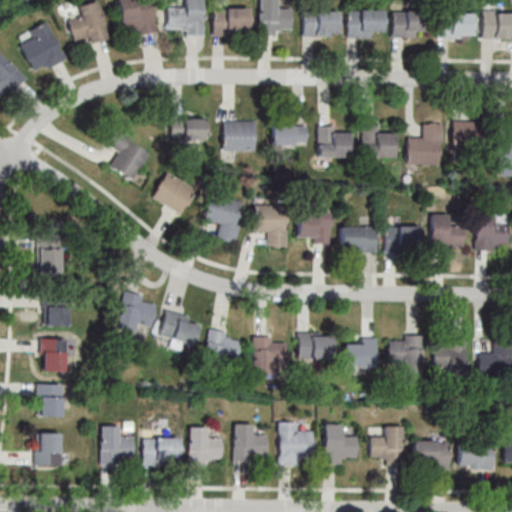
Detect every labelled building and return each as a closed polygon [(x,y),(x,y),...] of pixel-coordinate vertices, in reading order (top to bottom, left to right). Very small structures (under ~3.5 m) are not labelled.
[(78,5),(80,15),(67,18),(72,40),(88,37),(89,42),(107,39),(99,0),(78,5)] [(117,0),(119,32),(152,31),(150,0),(117,0)] [(182,35),(203,35),(203,0),(180,0),(180,7),(168,7),(167,27),(183,28),(182,35)] [(280,0),(257,0),(257,34),(292,34),(292,8),(281,8),(280,0)] [(250,7),(210,7),(210,33),(250,33),(250,7)] [(346,37),(377,37),(377,35),(385,35),(385,9),(346,9),(346,37)] [(511,9),(481,10),(481,38),(511,37),(511,9)] [(301,35),(338,35),(338,11),(301,11),(301,35)] [(421,11),(391,11),(391,37),(421,37),(421,11)] [(437,37),(473,37),(473,12),(437,12),(437,37)] [(29,30),(33,38),(19,43),(30,69),(44,63),(45,67),(62,60),(47,23),(29,30)] [(23,76),(0,53),(0,91),(4,96),(23,76)] [(205,117),(168,117),(168,139),(205,139),(205,117)] [(221,150),(255,150),(255,119),(221,119),(221,150)] [(452,158),(483,158),(483,121),(452,121),(452,158)] [(270,145),(306,145),(306,124),(270,124),(270,145)] [(379,125),(361,124),(361,156),(393,157),(394,133),(379,133),(379,125)] [(407,164),(441,164),(441,124),(422,124),(422,137),(407,137),(407,164)] [(350,156),(350,134),(339,134),(339,125),(316,125),(316,156),(350,156)] [(511,174),(511,137),(498,138),(498,174),(511,174)] [(196,187),(164,171),(150,198),(182,214),(196,187)] [(236,241),(241,199),(207,195),(204,220),(218,222),(215,239),(236,241)] [(286,246),(286,205),(252,205),(252,232),(265,232),(265,246),(286,246)] [(295,212),(295,242),(329,242),(329,212),(295,212)] [(508,213),(475,213),(475,251),(498,251),(498,243),(508,243),(508,213)] [(463,215),(430,215),(429,250),(462,250),(463,215)] [(419,251),(419,225),(383,225),(383,251),(419,251)] [(376,226),(338,226),(338,249),(376,249),(376,226)] [(151,330),(157,305),(124,297),(117,321),(151,330)] [(46,324),(68,324),(68,306),(46,306),(46,324)] [(168,346),(180,349),(182,342),(194,345),(198,327),(189,325),(191,315),(164,309),(158,334),(170,337),(168,346)] [(237,360),(240,339),(230,338),(231,331),(207,328),(203,355),(237,360)] [(334,332),(296,332),(296,358),(334,358),(334,332)] [(251,374),(272,374),(272,364),(287,364),(287,344),(272,343),(272,335),(251,334),(251,374)] [(421,336),(388,336),(388,367),(421,367),(421,336)] [(40,370),(64,371),(65,339),(41,338),(40,370)] [(375,339),(344,339),(344,366),(375,366),(375,339)] [(432,339),(432,367),(465,367),(465,339),(432,339)] [(492,351),(478,351),(478,372),(511,372),(511,342),(492,342),(492,351)] [(39,395),(39,415),(61,416),(61,395),(55,395),(56,385),(35,385),(35,395),(39,395)] [(276,463),(311,463),(311,431),(298,431),(298,421),(276,421),(276,463)] [(266,433),(253,433),(253,423),(232,423),(232,461),(256,461),(256,454),(266,454),(266,433)] [(322,461),(356,461),(356,434),(344,434),(344,423),(322,423),(322,461)] [(187,464),(210,465),(210,456),(221,456),(221,436),(209,436),(209,426),(187,426),(187,464)] [(402,460),(402,426),(381,426),(381,436),(368,436),(368,460),(402,460)] [(59,433),(38,432),(37,451),(33,451),(33,464),(59,464),(59,433)] [(141,437),(141,461),(179,461),(179,437),(141,437)] [(448,439),(411,439),(411,464),(424,464),(424,468),(448,468),(448,439)] [(511,441),(503,441),(503,468),(511,467),(511,441)] [(456,468),(492,468),(492,442),(456,442),(456,468)]
